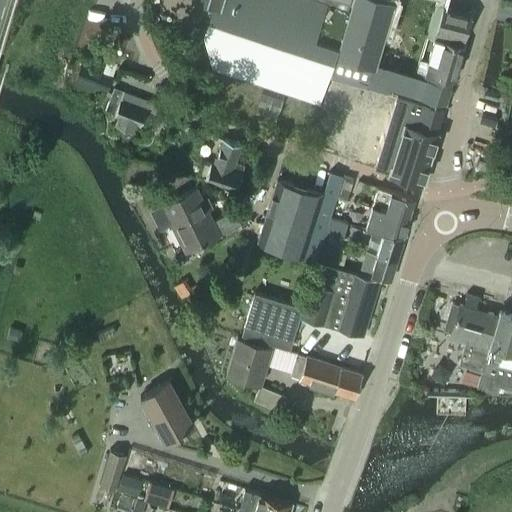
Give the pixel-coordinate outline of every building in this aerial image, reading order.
[(351,5),(334,0),(199,0),(199,1),(212,5),(205,31),(214,64),(324,97),(331,74),(338,53),(351,5)] [(338,53),(331,74),(406,97),(397,121),(404,123),(393,160),(389,173),(422,183),(445,109),(453,79),(417,68),(429,28),(437,1),(437,0),(352,0),(351,5),(338,53)] [(472,11),(445,3),(437,1),(429,28),(437,30),(437,28),(465,36),(472,11)] [(417,68),(453,79),(457,68),(464,45),(435,36),(437,30),(429,28),(417,68)] [(107,59),(104,69),(112,72),(115,61),(107,59)] [(96,72),(91,85),(107,91),(112,78),(96,72)] [(257,104),(253,117),(264,120),(275,124),(279,111),(284,98),(273,95),(262,91),(257,104)] [(114,124),(133,132),(136,124),(139,125),(145,108),(120,99),(113,116),(117,117),(114,124)] [(206,177),(236,188),(245,164),(234,160),(240,143),(241,143),(224,137),(224,138),(215,163),(212,161),(206,177)] [(341,175),(333,173),(329,172),(323,192),(277,178),(258,242),(303,255),(302,259),(314,262),(341,175)] [(337,197),(346,199),(351,183),(341,181),(337,197)] [(161,204),(184,252),(222,234),(221,232),(239,223),(233,210),(215,219),(199,186),(161,204)] [(370,207),(410,219),(416,198),(410,196),(382,188),(376,186),(370,207)] [(346,199),(337,197),(332,213),(341,216),(346,199)] [(369,229),(403,239),(410,219),(370,207),(364,227),(369,229)] [(325,237),(342,242),(348,221),(331,216),(325,237)] [(367,250),(397,259),(403,239),(369,229),(373,230),(367,250)] [(342,242),(325,237),(319,257),(336,262),(342,242)] [(397,259),(367,250),(361,269),(392,278),(397,259)] [(362,334),(379,280),(317,261),(300,315),(362,334)] [(185,277),(174,285),(182,297),(193,289),(185,277)] [(292,336),(301,306),(254,291),(244,322),(292,336)] [(456,362),(481,370),(476,385),(496,391),(499,383),(511,386),(511,367),(497,363),(502,347),(511,350),(511,314),(498,310),(496,315),(458,303),(449,331),(464,335),(456,362)] [(9,325),(6,336),(18,340),(21,329),(9,325)] [(261,385),(273,345),(239,334),(227,374),(261,385)] [(356,398),(364,371),(298,352),(291,376),(303,379),(302,382),(356,398)] [(165,440),(194,424),(170,378),(140,394),(165,440)] [(280,410),(285,396),(259,387),(255,402),(280,410)] [(115,489),(126,454),(109,449),(99,483),(115,489)] [(238,508),(251,511),(288,511),(292,503),(259,493),(244,488),(238,508)] [(137,496),(131,511),(140,511),(145,499),(137,496)]
